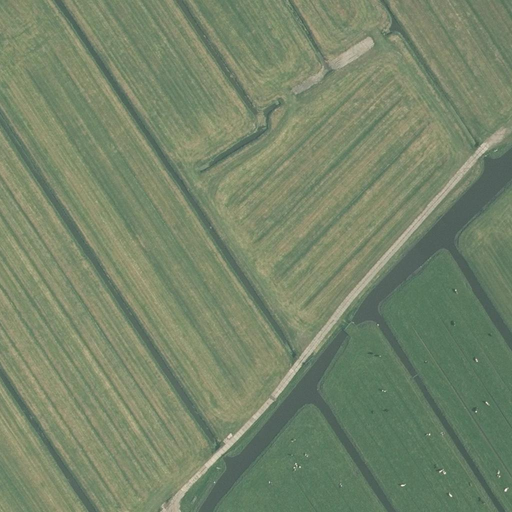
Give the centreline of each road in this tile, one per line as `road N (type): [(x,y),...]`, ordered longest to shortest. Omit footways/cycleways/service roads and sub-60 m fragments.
road 1 (track): [(511,112),(169,505),(176,511)]
road 2 (track): [(253,42),(289,89),(288,101),(280,124),(244,161),(230,202),(194,174),(160,119)]
road 3 (track): [(230,202),(275,291),(313,344)]
